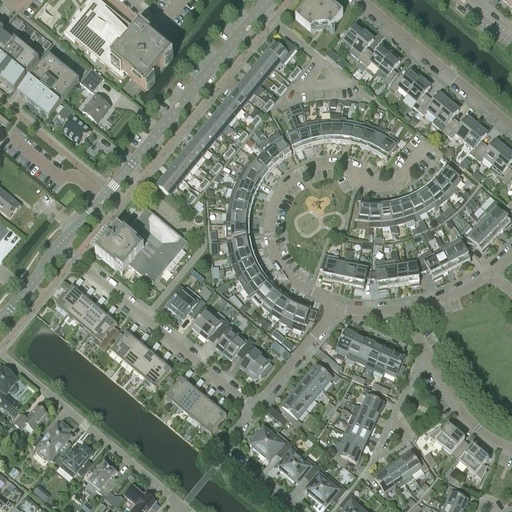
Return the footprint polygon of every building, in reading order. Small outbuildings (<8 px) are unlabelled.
[(109,63),(134,35),(132,34),(126,41),(122,38),(128,33),(105,10),(106,9),(107,10),(107,9),(96,0),(90,0),(84,7),(86,9),(81,15),(77,12),(74,19),(76,20),(64,35),(74,44),(76,42),(92,56),(90,58),(95,63),(97,60),(121,80),(124,78),(122,76),(123,75),(109,63)] [(342,16),(327,3),(325,5),(322,3),(322,0),(312,0),(312,3),(310,6),(308,4),(295,20),(310,33),(313,29),(327,28),(330,31),(342,16)] [(501,3),(503,6),(504,7),(504,8),(505,10),(507,11),(511,5),(511,0),(501,0),(500,2),(501,3)] [(348,53),(352,49),(365,35),(356,27),(349,35),(344,31),(335,43),(340,47),(341,47),(348,53)] [(0,81),(0,82),(0,81),(0,82),(13,93),(38,61),(13,41),(5,52),(0,47),(0,36),(3,33),(4,33),(0,29),(0,81)] [(151,45),(138,34),(136,37),(134,35),(109,63),(123,75),(144,92),(171,60),(155,47),(156,46),(155,45),(155,46),(152,43),(151,45)] [(361,65),(371,54),(366,50),(373,41),(365,35),(352,49),(348,53),(348,54),(361,65)] [(270,49),(266,53),(280,64),(279,64),(283,67),(296,51),(284,40),(277,48),(274,46),(271,49),(270,49)] [(47,43),(42,49),(45,52),(50,45),(47,43)] [(378,71),(391,56),(382,49),(375,58),(371,54),(361,65),(366,69),(370,65),(378,71)] [(328,50),(324,56),(335,64),(339,59),(328,50)] [(264,58),(261,62),(273,72),(279,64),(280,64),(266,53),(263,57),(264,58)] [(391,56),(378,71),(375,75),(383,81),(382,82),(388,87),(397,76),(392,72),(399,64),(391,56)] [(17,96),(25,103),(47,121),(78,85),(47,59),(17,96)] [(253,69),(267,80),(273,72),(261,62),(258,65),(257,64),(253,69)] [(267,80),(253,69),(250,73),(251,74),(248,77),(260,88),(267,80)] [(91,71),(80,85),(92,95),(103,82),(91,71)] [(398,89),(407,97),(420,81),(411,73),(403,82),(398,78),(389,89),(394,94),(398,89)] [(240,85),(254,95),(260,88),(248,77),(245,81),(244,80),(240,85)] [(417,113),(427,102),(422,98),(430,89),(420,81),(407,97),(416,104),(412,109),(417,113)] [(254,95),(240,85),(237,89),(238,90),(235,93),(247,103),(254,95)] [(227,100),(241,111),(247,103),(235,93),(232,97),(231,96),(227,100)] [(435,120),(448,104),(439,97),(431,106),(427,102),(417,113),(423,117),(426,113),(435,120)] [(96,124),(108,109),(95,98),(83,113),(87,116),(93,121),(96,124)] [(241,111),(227,100),(224,105),(225,105),(222,109),(234,119),(241,111)] [(446,136),(455,125),(450,121),(458,112),(448,104),(435,120),(431,125),(441,133),(437,137),(442,141),(446,136)] [(289,110),(287,111),(290,119),(294,117),(294,118),(303,115),(302,110),(301,107),(299,107),(296,108),(294,109),(291,109),(289,110)] [(74,117),(64,109),(58,117),(67,124),(60,133),(79,148),(90,134),(72,119),(74,117)] [(234,119),(222,109),(219,112),(218,112),(214,116),(228,127),(234,119)] [(405,115),(402,119),(407,123),(410,119),(405,115)] [(87,116),(84,120),(90,125),(93,121),(87,116)] [(228,127),(214,116),(211,120),(212,121),(209,125),(221,135),(228,127)] [(0,124),(5,129),(9,124),(0,117),(0,124)] [(303,151),(312,148),(306,125),(298,127),(294,118),(294,117),(290,119),(293,127),(303,151)] [(340,145),(342,119),(339,119),(339,121),(330,122),(331,145),(340,145)] [(342,119),(340,145),(350,146),(354,124),(352,123),(345,123),(346,120),(342,119)] [(413,119),(409,124),(414,128),(418,123),(413,119)] [(321,146),(317,120),(314,121),(314,123),(306,125),(312,148),(321,146)] [(331,145),(330,122),(321,122),(321,120),(317,120),(321,146),(331,145)] [(463,144),(477,128),(467,120),(460,129),(455,125),(446,136),(451,141),(455,136),(463,144)] [(359,149),(367,124),(364,123),(363,126),(359,125),(354,124),(350,146),(359,149)] [(367,124),(359,149),(368,152),(378,130),(370,127),(370,125),(367,124)] [(221,135),(209,125),(206,128),(205,127),(202,132),(215,143),(221,135)] [(293,155),(303,151),(293,127),(290,128),(293,136),(285,139),(293,155)] [(474,160),(483,149),(478,145),(486,136),(477,128),(463,144),(472,151),(469,156),(474,160)] [(258,130),(253,134),(257,138),(262,134),(258,130)] [(377,157),(390,134),(387,133),(386,134),(382,131),(378,130),(368,152),(377,157)] [(199,137),(196,140),(208,151),(215,143),(202,132),(198,136),(199,137)] [(390,134),(377,157),(385,162),(391,154),(393,155),(396,150),(395,149),(395,148),(398,144),(391,139),(393,136),(390,134)] [(270,139),(267,141),(282,162),(291,156),(282,141),(275,146),(270,139)] [(192,143),(188,148),(202,158),(208,151),(196,140),(193,144),(192,143)] [(249,141),(245,145),(250,150),(254,145),(249,141)] [(282,162),(267,141),(264,143),(266,146),(259,151),(263,155),(275,168),(282,162)] [(492,167),(505,152),(495,144),(488,153),(483,149),(474,160),(479,164),(483,160),(492,167)] [(183,156),(195,166),(202,158),(188,148),(185,152),(186,153),(183,156)] [(502,184),(511,172),(507,169),(511,162),(511,157),(505,152),(492,167),(501,175),(497,179),(502,184)] [(251,156),(249,158),(269,175),(275,168),(263,155),(258,161),(251,156)] [(195,166),(183,156),(180,160),(179,159),(175,163),(189,174),(195,166)] [(253,167),(248,173),(263,183),(269,175),(249,158),(247,161),(253,167)] [(170,172),(182,182),(189,174),(175,163),(172,168),(173,168),(170,172)] [(444,170),(438,178),(456,194),(457,195),(459,192),(456,189),(461,182),(458,180),(457,179),(458,177),(453,174),(452,176),(444,170)] [(182,182),(170,172),(167,175),(166,175),(163,179),(176,190),(182,182)] [(511,184),(511,172),(502,184),(507,188),(511,183),(511,184)] [(236,176),(235,179),(258,191),(263,183),(248,173),(244,180),(236,176)] [(218,177),(213,182),(217,186),(222,180),(218,177)] [(431,185),(447,202),(448,202),(456,194),(438,178),(431,185)] [(169,198),(176,190),(163,179),(159,183),(160,184),(157,188),(169,198)] [(258,191),(235,179),(233,182),(236,183),(232,191),(254,200),(258,191)] [(447,202),(431,185),(424,191),(438,210),(447,202)] [(0,212),(9,219),(19,207),(0,191),(0,212)] [(254,200),(232,191),(230,200),(227,199),(226,202),(251,209),(254,200)] [(415,196),(426,215),(434,210),(436,213),(439,211),(438,210),(424,191),(415,196)] [(465,193),(461,198),(466,202),(470,197),(465,193)] [(407,200),(417,224),(420,223),(419,219),(426,215),(415,196),(407,200)] [(417,224),(407,200),(398,203),(405,225),(407,225),(413,222),(414,225),(417,224)] [(251,209),(226,202),(225,206),(228,206),(226,215),(249,218),(251,209)] [(506,212),(500,208),(494,202),(484,213),(503,232),(504,230),(505,232),(511,225),(503,217),(506,212)] [(194,208),(194,209),(194,210),(195,211),(196,211),(197,212),(198,213),(199,214),(200,214),(201,213),(202,212),(202,211),(203,211),(203,210),(202,209),(202,208),(203,207),(203,206),(201,205),(200,205),(199,203),(198,203),(197,203),(197,204),(196,205),(196,206),(195,207),(194,207),(194,208)] [(405,225),(398,203),(389,206),(394,235),(397,235),(396,227),(402,226),(405,225)] [(365,232),(368,233),(369,207),(360,206),(358,216),(356,215),(355,221),(357,222),(357,223),(365,224),(365,232)] [(389,229),(390,232),(391,236),(394,235),(389,206),(379,207),(381,230),(389,229)] [(369,207),(368,233),(368,238),(371,238),(372,230),(380,230),(381,230),(379,207),(369,207)] [(450,209),(442,216),(446,220),(454,213),(450,209)] [(161,224),(153,217),(146,211),(116,246),(108,239),(94,255),(115,271),(122,262),(152,287),(187,245),(166,228),(164,230),(159,226),(161,224)] [(503,232),(484,213),(477,220),(478,222),(481,225),(496,239),(503,232)] [(223,227),(248,228),(249,218),(226,215),(225,224),(223,224),(223,227)] [(476,224),(478,222),(477,220),(471,215),(468,217),(476,224)] [(442,216),(431,223),(434,228),(439,225),(446,221),(442,216)] [(496,239),(481,225),(474,232),(488,246),(496,239)] [(248,228),(223,227),(223,228),(225,228),(225,240),(231,239),(249,238),(248,228)] [(487,247),(488,246),(474,232),(467,240),(469,242),(465,244),(469,250),(474,247),(482,255),(488,248),(487,247)] [(429,234),(422,237),(424,242),(424,243),(432,239),(429,234)] [(413,241),(412,241),(413,242),(413,243),(413,244),(414,246),(414,247),(417,246),(417,245),(418,245),(419,244),(421,243),(423,242),(424,242),(422,237),(420,238),(419,238),(418,239),(417,239),(414,240),(413,241)] [(460,267),(448,245),(442,248),(438,240),(435,241),(442,254),(451,272),(460,267)] [(465,253),(469,250),(465,244),(462,247),(458,240),(448,245),(460,267),(461,266),(462,268),(470,264),(465,253)] [(228,257),(251,251),(249,241),(232,244),(225,245),(228,256),(228,257)] [(232,269),(254,260),(251,251),(228,257),(231,266),(232,269)] [(385,270),(388,290),(398,288),(395,269),(395,265),(393,254),(390,255),(391,263),(384,264),(385,270)] [(451,272),(442,254),(433,259),(442,277),(451,272)] [(336,265),(338,259),(324,256),(319,271),(324,273),(322,284),(330,286),(331,284),(332,285),(336,265)] [(440,277),(442,277),(433,259),(431,256),(427,258),(424,256),(418,259),(420,267),(423,274),(428,272),(433,283),(441,279),(440,277)] [(235,281),(258,269),(254,260),(232,269),(233,273),(235,277),(233,278),(235,281)] [(384,263),(374,264),(375,271),(385,270),(384,264),(384,263)] [(342,287),(346,267),(336,265),(332,285),(342,287)] [(417,276),(423,274),(420,267),(416,268),(416,266),(405,267),(408,287),(410,287),(410,288),(419,287),(417,276)] [(352,289),(356,269),(346,267),(342,287),(352,289)] [(395,269),(398,288),(408,287),(405,267),(395,269)] [(213,270),(213,271),(213,272),(213,275),(213,278),(214,280),(215,280),(216,280),(218,280),(220,280),(222,279),(223,279),(224,279),(224,277),(223,275),(223,273),(223,272),(222,271),(222,272),(221,272),(220,272),(219,272),(218,272),(218,271),(218,270),(218,269),(214,269),(213,270)] [(258,269),(235,281),(237,284),(238,283),(242,291),(263,277),(258,269)] [(365,281),(370,281),(371,274),(366,274),(367,271),(356,269),(352,289),(354,289),(354,291),(362,292),(365,281)] [(386,290),(388,290),(385,270),(375,271),(375,274),(371,274),(370,281),(376,281),(378,293),(387,292),(386,290)] [(249,301),(269,285),(263,277),(242,291),(248,298),(247,299),(249,301)] [(217,290),(216,291),(217,292),(218,293),(219,293),(219,294),(221,295),(222,295),(223,295),(223,294),(224,293),(225,293),(226,292),(227,292),(227,291),(228,291),(229,290),(230,290),(230,288),(229,288),(229,286),(228,286),(228,285),(227,285),(225,286),(224,286),(222,287),(221,288),(219,289),(218,289),(218,290),(217,290)] [(249,301),(249,302),(251,300),(259,308),(260,308),(275,292),(269,285),(249,301)] [(175,316),(189,299),(182,293),(184,291),(179,287),(170,298),(174,302),(167,310),(175,316)] [(55,307),(67,317),(83,298),(71,288),(70,289),(70,290),(56,306),(55,307)] [(260,308),(269,316),(267,318),(283,298),(275,292),(260,308)] [(234,297),(228,301),(239,310),(241,309),(242,307),(234,297)] [(78,326),(94,307),(83,298),(67,317),(78,326)] [(272,317),(279,322),(282,318),(291,303),(283,298),(267,318),(270,321),(272,317)] [(194,318),(204,306),(199,302),(196,305),(189,299),(175,316),(183,323),(189,314),(194,318)] [(286,330),(289,331),(299,307),(291,303),(282,318),(279,322),(278,325),(286,328),(286,330)] [(242,307),(241,309),(245,314),(247,312),(250,309),(249,308),(248,307),(246,304),(245,305),(244,306),(243,306),(243,307),(242,307)] [(204,306),(194,318),(198,322),(191,330),(199,336),(213,319),(206,313),(208,311),(203,307),(204,306)] [(94,307),(78,326),(89,336),(105,316),(94,307)] [(309,311),(299,307),(289,331),(292,332),(292,331),(301,335),(303,328),(304,326),(306,327),(307,321),(305,320),(309,311)] [(105,316),(89,336),(95,341),(92,344),(103,353),(119,334),(113,329),(115,327),(116,326),(105,316)] [(259,318),(256,323),(261,327),(265,322),(259,318)] [(218,338),(229,325),(224,321),(220,325),(213,319),(199,336),(207,343),(213,334),(218,338)] [(265,322),(260,328),(265,332),(270,327),(265,322)] [(223,356),(237,339),(230,333),(232,331),(227,327),(229,325),(218,338),(222,342),(215,350),(223,356)] [(337,350),(348,355),(356,338),(355,337),(356,336),(345,331),(340,340),(342,340),(337,350)] [(110,353),(121,363),(137,344),(126,334),(125,335),(125,336),(111,352),(110,353)] [(356,338),(348,355),(345,360),(355,364),(365,342),(356,338)] [(242,358),(253,345),(248,341),(244,345),(237,339),(223,356),(231,363),(238,354),(242,358)] [(365,342),(355,364),(364,369),(374,346),(365,342)] [(132,372),(148,353),(137,344),(121,363),(132,372)] [(274,344),(270,348),(281,357),(284,352),(274,344)] [(253,345),(242,358),(246,362),(239,370),(247,376),(261,359),(254,353),(256,351),(251,347),(253,345)] [(373,373),(383,350),(374,346),(364,369),(373,373)] [(383,350),(373,373),(382,377),(385,372),(393,354),(383,350)] [(148,353),(132,372),(143,381),(159,362),(148,353)] [(393,354),(385,372),(396,377),(400,367),(401,367),(405,358),(394,353),(393,355),(393,354)] [(321,362),(333,372),(337,367),(325,357),(321,362)] [(261,359),(247,376),(255,383),(263,372),(266,375),(271,369),(268,366),(269,365),(261,359)] [(171,372),(159,362),(143,381),(155,391),(156,390),(170,373),(171,372)] [(305,378),(322,392),(330,382),(335,385),(339,380),(326,370),(323,375),(314,368),(305,378)] [(0,395),(1,393),(5,397),(8,393),(10,394),(12,394),(14,393),(15,391),(15,388),(14,386),(17,383),(0,369),(0,395)] [(322,392),(305,378),(305,379),(306,380),(298,389),(313,402),(322,392)] [(170,379),(164,387),(167,390),(174,382),(170,379)] [(165,399),(176,409),(192,390),(180,380),(179,381),(180,381),(166,398),(165,399)] [(378,387),(375,393),(386,398),(389,392),(378,387)] [(288,398),(305,412),(313,402),(298,389),(290,399),(289,398),(288,398)] [(187,418),(203,399),(192,390),(176,409),(187,418)] [(360,409),(377,417),(379,413),(380,414),(384,406),(373,401),(375,396),(364,391),(362,397),(365,398),(360,409)] [(288,398),(280,409),(285,413),(281,417),(297,431),(301,426),(296,423),(305,412),(288,398)] [(203,399),(187,418),(198,427),(214,408),(203,399)] [(0,400),(0,408),(7,415),(11,410),(3,403),(0,400)] [(325,412),(330,415),(334,409),(328,405),(325,412)] [(33,433),(47,416),(36,407),(25,421),(20,417),(13,426),(21,433),(26,427),(33,433)] [(377,417),(360,409),(356,407),(352,417),(373,426),(377,417)] [(226,418),(214,408),(198,427),(210,437),(211,436),(211,435),(225,419),(226,418)] [(330,415),(325,412),(321,418),(326,421),(330,415)] [(277,414),(273,419),(282,427),(286,422),(281,417),(277,414)] [(373,426),(352,417),(348,426),(369,436),(373,426)] [(57,453),(70,438),(66,435),(69,432),(62,426),(60,429),(56,427),(44,441),(39,437),(31,447),(39,454),(37,456),(44,461),(46,460),(54,466),(62,457),(57,453)] [(344,435),(364,445),(369,436),(348,426),(344,435)] [(442,433),(439,430),(428,438),(442,450),(454,435),(446,428),(442,433)] [(424,441),(428,438),(439,430),(440,429),(423,440),(424,441)] [(258,456),(272,439),(274,438),(264,430),(259,436),(257,435),(253,440),(255,441),(249,448),(250,448),(251,447),(254,449),(252,451),(258,456)] [(277,453),(281,456),(290,446),(276,435),(274,438),(272,439),(258,456),(264,461),(266,459),(269,462),(268,463),(277,453)] [(364,445),(344,435),(339,445),(343,446),(360,454),(364,445)] [(454,460),(466,445),(454,435),(442,450),(454,460)] [(466,445),(454,460),(466,470),(478,455),(466,445)] [(280,474),(286,479),(303,458),(299,455),(293,456),(291,455),(292,454),(292,453),(294,450),(290,446),(281,456),(286,460),(277,471),(278,470),(281,472),(280,474)] [(359,458),(360,454),(343,446),(338,457),(335,456),(336,454),(330,452),(328,457),(332,461),(342,469),(346,461),(357,466),(360,458),(359,458)] [(92,467),(87,463),(92,456),(83,448),(79,452),(76,449),(68,458),(69,459),(63,464),(59,470),(72,480),(76,474),(82,479),(92,467)] [(403,460),(400,462),(414,483),(424,476),(422,474),(428,471),(421,461),(416,464),(409,454),(402,459),(403,460)] [(423,459),(427,465),(433,461),(428,455),(423,459)] [(487,462),(478,455),(466,470),(480,481),(486,469),(483,466),(487,462)] [(305,476),(309,479),(317,469),(313,466),(311,469),(309,467),(309,463),(303,458),(286,479),(292,484),(294,482),(296,485),(295,486),(296,486),(305,476)] [(433,461),(427,465),(431,471),(437,467),(433,461)] [(392,468),(404,486),(405,486),(406,488),(414,483),(400,462),(392,468)] [(109,494),(118,483),(113,479),(117,474),(113,471),(111,472),(104,466),(95,476),(94,474),(90,479),(91,480),(88,484),(96,491),(95,492),(104,500),(104,499),(105,499),(105,498),(106,498),(106,497),(107,496),(108,495),(109,494)] [(404,486),(392,468),(383,474),(394,489),(396,492),(404,486)] [(487,468),(486,469),(480,481),(478,486),(479,486),(487,468)] [(308,497),(314,502),(328,485),(319,478),(320,477),(319,476),(322,473),(317,469),(309,479),(313,483),(304,494),(305,494),(306,493),(309,495),(308,497)] [(394,489),(383,474),(381,476),(380,474),(373,479),(380,489),(373,494),(382,502),(386,499),(384,496),(394,489)] [(454,487),(457,481),(450,478),(447,484),(454,487)] [(457,481),(454,487),(461,490),(463,484),(457,481)] [(337,493),(328,485),(314,502),(320,507),(321,505),(324,508),(323,509),(324,509),(332,499),(337,503),(345,492),(341,489),(338,492),(338,491),(337,493)] [(419,491),(423,495),(428,489),(424,486),(419,491)] [(148,511),(155,504),(145,495),(144,497),(132,488),(128,489),(124,494),(124,498),(135,507),(131,511),(148,511)] [(449,495),(444,505),(458,511),(461,511),(463,510),(464,511),(468,503),(457,498),(459,493),(448,488),(446,493),(449,495)] [(426,497),(429,500),(434,494),(430,491),(426,497)] [(104,499),(104,500),(104,501),(105,502),(106,503),(107,504),(108,505),(109,505),(110,506),(112,508),(113,508),(113,509),(114,510),(115,510),(116,510),(116,509),(117,508),(118,507),(119,506),(120,505),(120,504),(122,503),(122,502),(123,501),(123,500),(121,499),(120,499),(119,499),(117,499),(115,499),(115,498),(114,498),(113,497),(112,496),(111,496),(111,495),(110,495),(110,494),(109,494),(108,495),(107,496),(106,497),(106,498),(105,498),(105,499),(104,499)] [(360,511),(361,511),(352,503),(355,500),(349,496),(341,506),(346,510),(344,511),(360,511)] [(0,503),(0,511),(8,511),(12,508),(7,504),(4,507),(0,503)]
